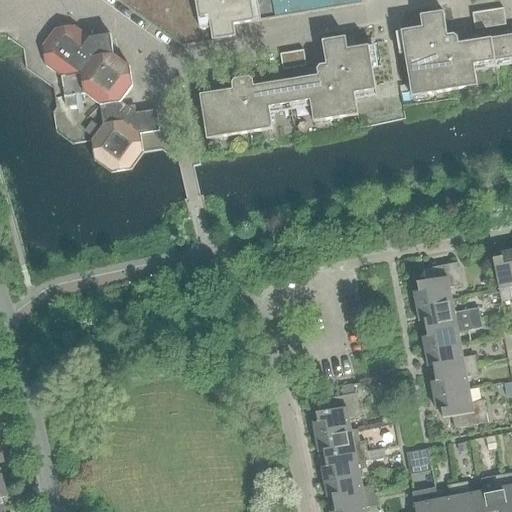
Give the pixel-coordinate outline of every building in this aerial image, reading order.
[(116,0),(166,36),(181,47),(240,38),(238,25),(279,19),(362,5),(361,0),(116,0)] [(471,14),(474,31),(505,26),(503,9),(471,14)] [(473,66),(493,63),(490,40),(458,45),(457,38),(453,36),(447,37),(443,13),(420,17),(422,29),(400,32),(411,98),(477,88),(473,66)] [(84,95),(100,107),(121,103),(132,87),(129,67),(112,54),(110,35),(98,37),(96,30),(81,32),(74,27),(54,30),(42,46),(45,67),(61,78),(64,98),(73,97),(74,104),(83,103),(82,95),(84,95)] [(511,35),(490,40),(493,63),(511,59),(511,35)] [(317,77),(285,83),(289,106),(310,102),(313,124),(358,116),(354,95),(375,91),(368,47),(347,50),(345,38),(322,42),(326,66),(319,67),(317,71),(317,77)] [(282,71),(306,67),(303,51),(279,55),(282,71)] [(269,109),(289,106),(285,83),(253,88),(252,81),(249,79),(234,81),(231,85),(232,91),(199,96),(207,141),(272,130),(269,109)] [(127,108),(121,103),(100,107),(102,126),(100,129),(93,138),(91,142),(94,162),(110,174),(130,171),(142,154),(139,135),(159,132),(156,111),(136,114),(135,106),(127,108)] [(91,122),(83,131),(93,138),(100,129),(91,122)] [(508,288),(511,287),(511,251),(500,254),(501,258),(492,260),(500,302),(511,300),(508,288)] [(413,294),(416,308),(451,301),(448,289),(460,287),(456,264),(423,270),(425,282),(416,284),(417,293),(413,294)] [(451,301),(416,308),(418,323),(423,322),(425,330),(477,319),(476,310),(453,314),(451,301)] [(421,338),(424,353),(459,346),(457,334),(479,329),(477,319),(425,330),(426,338),(421,338)] [(433,374),(475,366),(474,356),(462,359),(459,346),(424,353),(427,367),(432,366),(433,374)] [(430,383),(433,398),(468,391),(466,378),(477,376),(475,366),(433,374),(435,382),(430,383)] [(511,383),(503,385),(505,396),(511,395),(511,383)] [(468,391),(433,398),(436,412),(440,411),(442,420),(451,418),(453,430),(487,424),(482,401),(470,403),(468,391)] [(312,424),(315,438),(350,432),(347,419),(359,417),(355,395),(322,401),(324,413),(315,414),(317,423),(312,424)] [(324,460),(366,452),(364,442),(352,444),(350,432),(315,438),(317,453),(322,452),(324,460)] [(496,450),(494,438),(486,439),(488,451),(496,450)] [(465,443),(457,445),(458,453),(467,452),(465,443)] [(321,469),(323,483),(358,477),(356,464),(384,459),(383,449),(366,452),(324,460),(325,468),(321,469)] [(427,451),(406,455),(409,475),(430,471),(427,451)] [(511,511),(511,478),(511,474),(501,476),(508,511),(511,511)] [(481,492),(485,511),(508,511),(501,476),(491,478),(494,490),(481,492)] [(358,477),(323,483),(326,498),(331,497),(332,505),(375,497),(373,487),(361,489),(358,477)] [(485,511),(481,492),(468,495),(466,483),(457,485),(461,511),(485,511)] [(449,498),(436,501),(438,511),(461,511),(457,485),(447,487),(449,498)] [(438,511),(436,501),(434,489),(411,494),(413,505),(414,511),(438,511)] [(365,511),(365,509),(376,506),(375,497),(332,505),(333,511),(365,511)]
